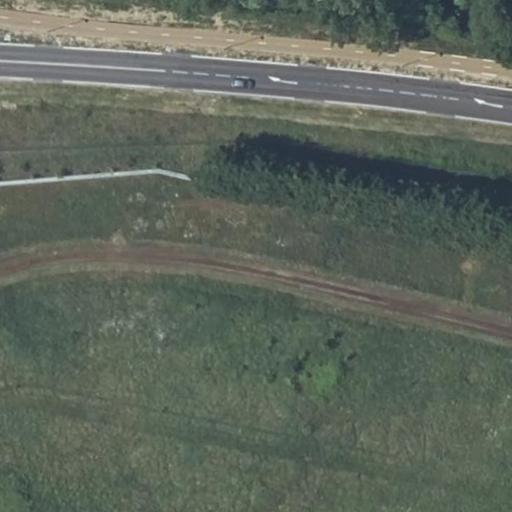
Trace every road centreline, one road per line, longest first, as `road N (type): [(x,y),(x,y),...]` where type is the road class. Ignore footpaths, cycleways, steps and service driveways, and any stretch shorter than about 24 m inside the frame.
road 1 (track): [(0,270),(20,262),(167,255),(511,332)]
road 2 (secondary): [(0,62),(200,73),(511,106)]
